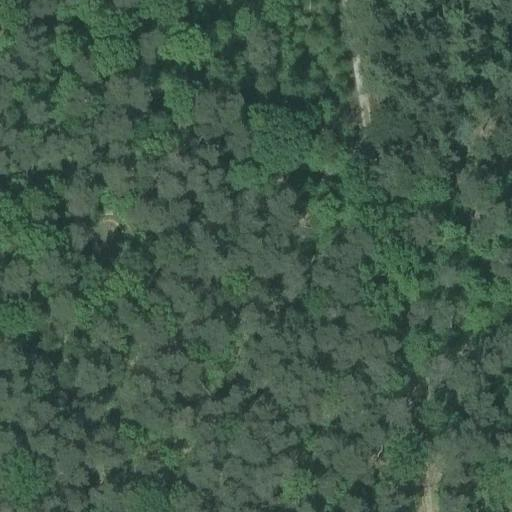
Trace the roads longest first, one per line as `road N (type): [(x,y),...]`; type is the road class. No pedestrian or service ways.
road 1 (track): [(334,0),(432,511)]
road 2 (track): [(511,166),(450,183),(30,145),(0,161)]
